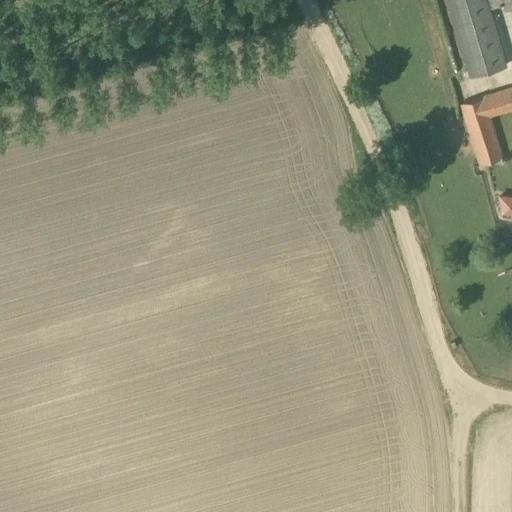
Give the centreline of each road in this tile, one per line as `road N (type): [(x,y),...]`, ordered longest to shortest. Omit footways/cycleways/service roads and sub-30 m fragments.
road 1 (track): [(299,0),(338,70),(452,370),(481,396)]
road 2 (track): [(481,396),(457,438),(461,511)]
